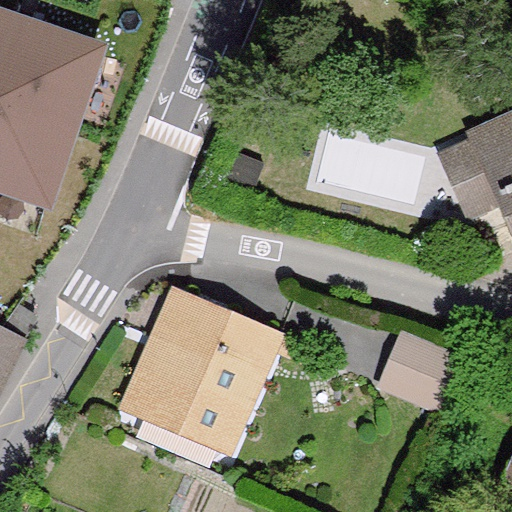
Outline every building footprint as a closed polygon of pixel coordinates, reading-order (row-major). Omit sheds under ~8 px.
[(23,25),(0,17),(0,184),(46,201),(98,51),(23,25)] [(511,115),(468,135),(471,142),(439,156),(465,215),(498,200),(511,232),(511,115)] [(173,295),(126,411),(227,451),(274,336),(173,295)] [(0,328),(0,376),(20,338),(0,328)] [(391,361),(381,386),(438,408),(456,361),(400,339),(391,361)]
